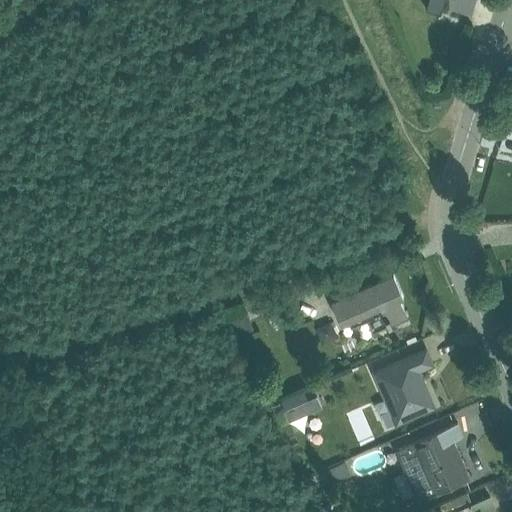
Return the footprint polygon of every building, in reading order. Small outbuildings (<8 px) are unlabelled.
[(403,300),(393,278),(333,304),(342,327),(349,324),(351,330),(368,323),(373,335),(408,321),(400,302),(403,300)] [(247,318),(232,325),(239,341),(254,333),(247,318)] [(337,341),(331,325),(316,332),(322,347),(337,341)] [(433,368),(426,353),(372,377),(388,413),(381,416),(387,431),(434,410),(419,374),(433,368)] [(323,411),(318,399),(284,414),(289,426),(323,411)] [(395,454),(418,505),(470,482),(453,444),(463,440),(458,426),(395,454)] [(350,477),(344,465),(302,484),(305,493),(329,482),(331,485),(350,477)] [(495,511),(490,500),(471,508),(470,504),(458,509),(458,511),(495,511)]
